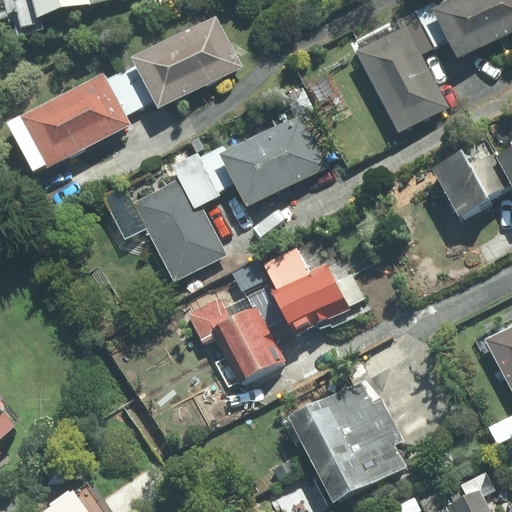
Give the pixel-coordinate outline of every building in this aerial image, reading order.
[(39,0),(45,20),(122,0),(39,0)] [(464,59),(511,35),(511,0),(459,0),(440,10),(464,59)] [(220,15),(141,56),(168,108),(247,66),(220,15)] [(406,133),(453,108),(409,25),(362,50),(406,133)] [(139,123),(112,73),(29,115),(56,167),(139,123)] [(328,79),(310,88),(323,113),(341,104),(328,79)] [(331,169),(304,116),(228,154),(255,208),(331,169)] [(511,177),(502,159),(499,155),(482,165),(474,150),(438,170),(466,219),(500,200),(499,197),(511,189),(511,177)] [(137,203),(178,282),(229,256),(204,208),(225,197),(202,153),(176,166),(183,180),(137,203)] [(511,153),(502,159),(511,177),(511,153)] [(356,209),(362,219),(371,215),(365,204),(356,209)] [(302,336),(353,310),(329,265),(314,273),(301,249),(270,266),(282,289),(278,292),(302,336)] [(235,323),(223,299),(192,314),(208,345),(220,339),(231,359),(220,365),(232,388),(243,383),(244,386),(289,364),(262,308),(235,323)] [(511,384),(511,326),(488,339),(511,384)] [(376,406),(364,383),(296,419),(342,505),(409,469),(398,447),(405,443),(383,402),(376,406)] [(0,459),(10,452),(3,444),(27,424),(0,391),(0,459)] [(293,460),(274,471),(280,482),(299,471),(293,460)] [(498,511),(490,497),(498,492),(488,474),(462,488),(465,493),(455,499),(459,507),(454,509),(455,511),(498,511)] [(98,511),(89,498),(68,511),(98,511)] [(141,511),(134,501),(119,511),(141,511)]
